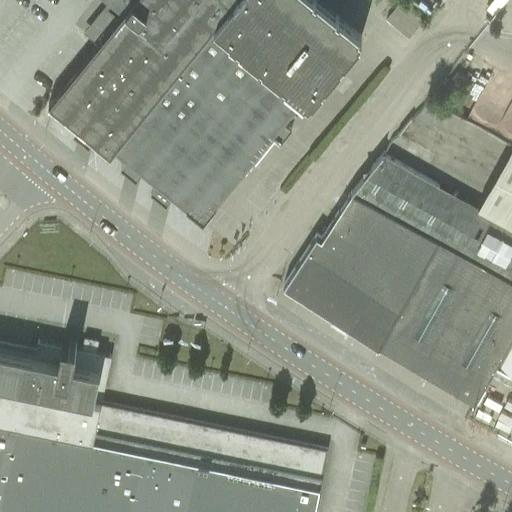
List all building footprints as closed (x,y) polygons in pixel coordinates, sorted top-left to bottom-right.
[(100,40),(97,43),(48,103),(110,153),(112,151),(202,224),(304,98),(307,101),(361,36),(316,0),(104,0),(121,13),(118,17),(106,7),(88,30),(100,40)] [(402,4),(391,19),(413,36),(425,21),(402,4)] [(448,84),(467,95),(473,83),(454,72),(448,84)] [(447,88),(443,95),(448,98),(452,91),(447,88)] [(351,192),(437,240),(511,282),(511,146),(478,207),(414,171),(405,166),(382,153),(351,192)] [(282,284),(377,346),(407,294),(437,240),(351,192),(320,237),(315,234),(282,284)] [(474,403),(496,365),(511,335),(511,282),(437,240),(407,294),(377,346),(378,346),(378,345),(474,403)] [(511,373),(511,335),(496,365),(511,373)] [(0,511),(313,511),(327,447),(191,420),(100,401),(110,355),(96,352),(98,339),(97,339),(96,341),(85,338),(85,336),(83,336),(81,349),(75,347),(76,343),(61,340),(60,344),(37,340),(35,349),(0,341),(0,511)]
